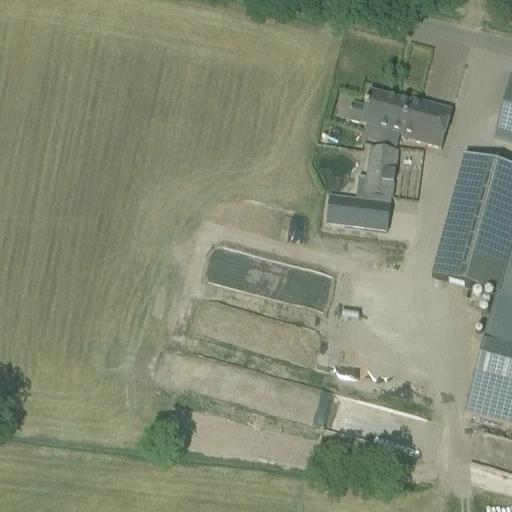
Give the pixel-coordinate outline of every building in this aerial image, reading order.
[(511,147),(511,83),(508,82),(492,142),(511,147)] [(352,108),(347,125),(360,128),(360,129),(401,139),(400,143),(440,153),(451,115),(411,104),(410,107),(369,96),(365,111),(352,108)] [(364,199),(390,203),(396,157),(369,154),(367,174),(364,199)] [(431,281),(494,298),(490,313),(463,415),(511,428),(511,172),(463,159),(431,281)] [(317,358),(323,336),(206,307),(199,335),(261,350),(266,330),(285,335),(286,331),(305,336),(300,354),(317,358)]
